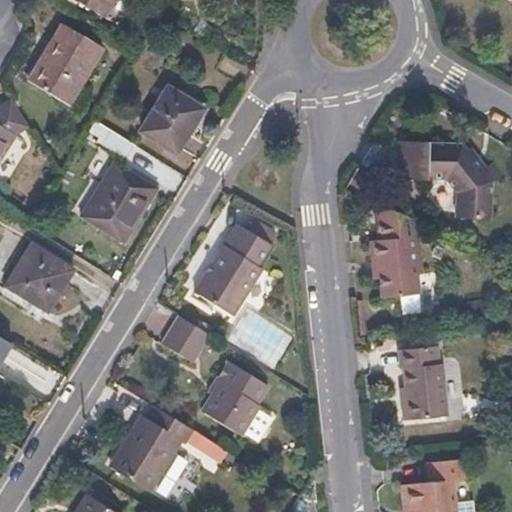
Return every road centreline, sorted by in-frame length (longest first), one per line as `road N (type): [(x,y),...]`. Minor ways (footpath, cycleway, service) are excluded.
road 1 (residential): [(1,511),(218,161),(299,59)]
road 2 (residential): [(335,86),(317,152),(349,511)]
